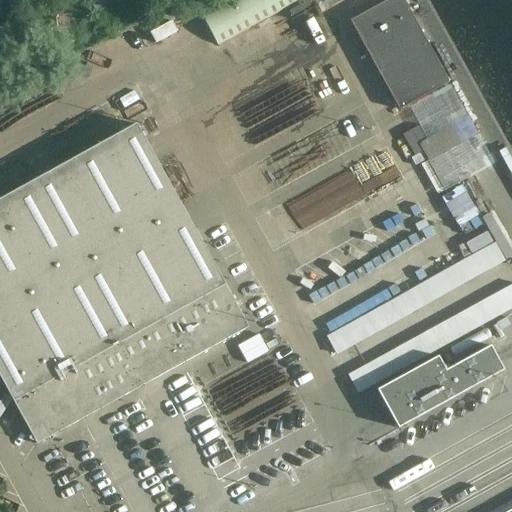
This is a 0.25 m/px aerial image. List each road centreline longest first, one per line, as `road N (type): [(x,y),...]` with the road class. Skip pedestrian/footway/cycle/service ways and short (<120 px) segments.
road 1 (unclassified): [(0,150),(154,69),(385,466)]
road 2 (unclassified): [(12,470),(179,377),(252,510)]
road 3 (unclassified): [(511,403),(385,466)]
road 4 (unclassified): [(385,466),(252,510)]
